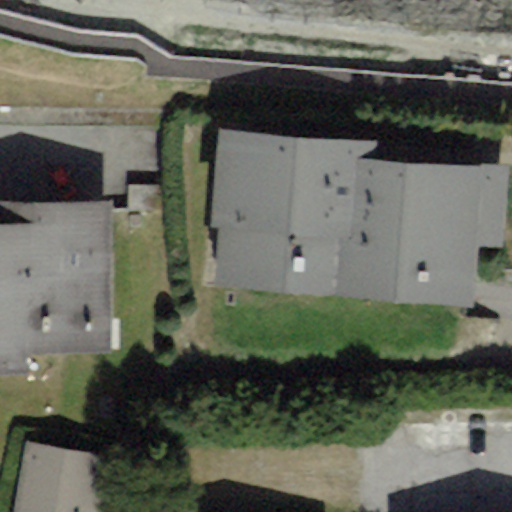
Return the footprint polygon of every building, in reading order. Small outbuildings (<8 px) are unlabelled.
[(511,0),(222,0),(511,26),(511,0)] [(0,107),(98,109),(98,87),(0,64),(0,107)] [(335,145),(193,139),(180,292),(460,311),(473,171),(335,164),(335,145)] [(0,371),(89,371),(85,213),(0,212),(0,371)] [(87,511),(94,474),(21,462),(12,511),(87,511)]
